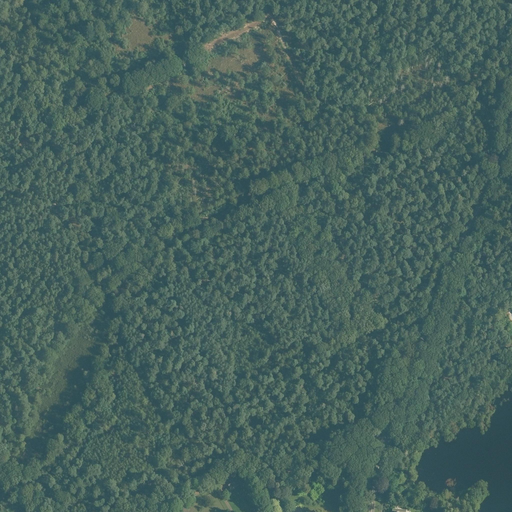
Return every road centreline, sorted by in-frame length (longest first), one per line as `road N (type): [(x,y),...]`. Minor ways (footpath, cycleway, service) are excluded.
road 1 (secondary): [(371,511),(432,304),(472,217)]
road 2 (unknown): [(442,0),(310,98),(270,16)]
